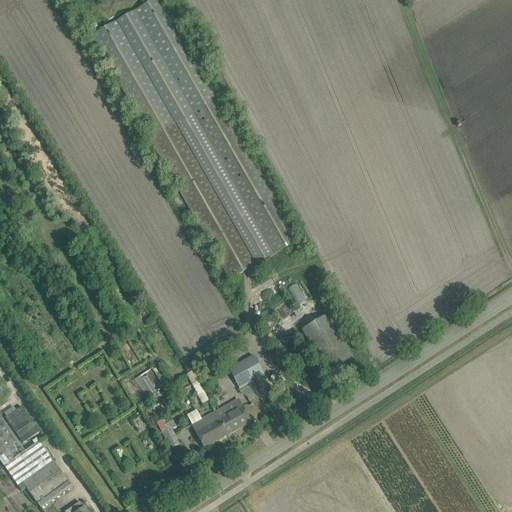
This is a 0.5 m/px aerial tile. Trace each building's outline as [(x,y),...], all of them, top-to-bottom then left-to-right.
[(162,0),(158,0),(91,36),(118,83),(144,127),(150,138),(230,280),(257,265),(300,241),(215,92),(188,43),(162,0)] [(328,315),(302,330),(326,374),(353,358),(328,315)] [(298,333),(274,347),(282,359),(305,345),(298,333)] [(240,390),(252,383),(262,378),(264,376),(253,356),(228,369),(240,390)] [(153,368),(136,379),(148,397),(165,387),(153,368)] [(187,376),(192,386),(198,383),(192,372),(187,376)] [(273,397),(262,378),(252,383),(262,402),(273,397)] [(238,400),(202,420),(196,410),(186,416),(204,449),(250,423),(238,400)] [(0,460),(22,492),(26,489),(41,510),(73,488),(53,462),(39,442),(36,439),(32,442),(35,445),(25,451),(0,415),(0,460)] [(170,415),(157,423),(170,449),(181,443),(173,429),(176,427),(170,415)] [(87,511),(85,509),(84,509),(80,503),(66,511),(87,511)]
